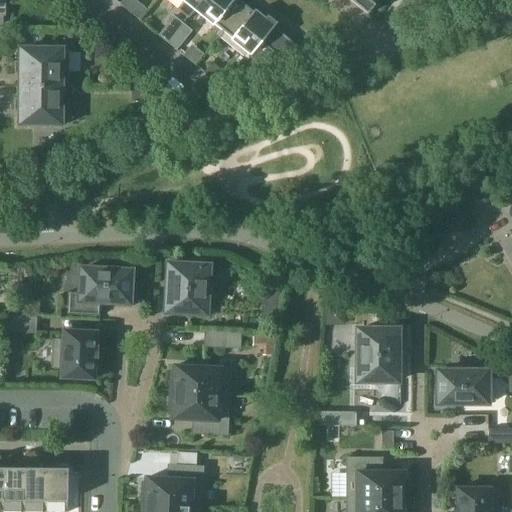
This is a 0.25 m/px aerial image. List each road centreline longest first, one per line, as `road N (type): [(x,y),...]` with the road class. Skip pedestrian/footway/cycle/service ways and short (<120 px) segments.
road 1 (residential): [(90,0),(228,111)]
road 2 (residential): [(129,394),(138,392),(153,333),(143,325),(124,334),(121,388)]
